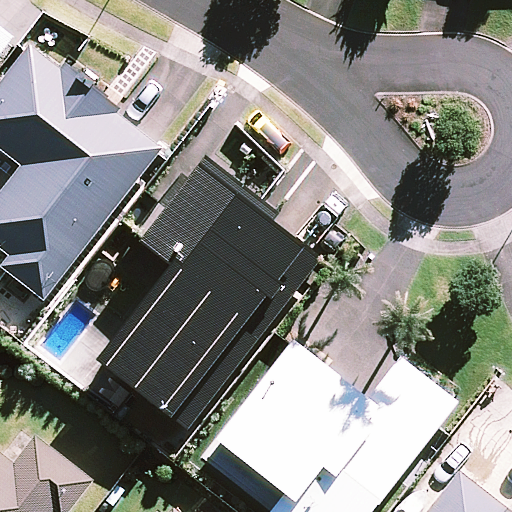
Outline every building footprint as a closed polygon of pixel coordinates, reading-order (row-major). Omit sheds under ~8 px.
[(0,57),(11,43),(0,34),(0,57)] [(161,149),(32,49),(0,90),(0,150),(23,168),(0,198),(0,250),(10,258),(1,269),(44,301),(161,149)] [(200,386),(263,304),(269,309),(283,291),(277,287),(303,254),(270,229),(278,218),(205,163),(196,175),(199,177),(141,252),(173,276),(101,369),(174,426),(203,388),(200,386)] [(343,344),(313,321),(219,442),(286,494),(272,511),(371,511),(457,403),(402,360),(369,402),(325,368),(343,344)] [(68,511),(94,482),(12,415),(0,429),(0,511),(58,511),(60,511),(61,511),(68,511)] [(505,511),(456,474),(426,511),(505,511)]
